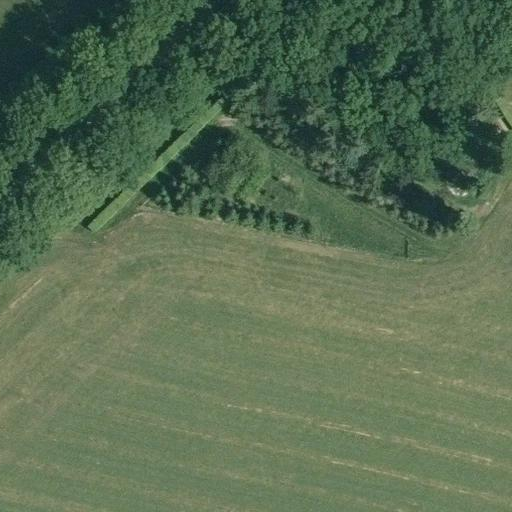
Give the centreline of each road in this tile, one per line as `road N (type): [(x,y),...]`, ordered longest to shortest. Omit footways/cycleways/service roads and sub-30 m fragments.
road 1 (residential): [(0,196),(210,0)]
road 2 (track): [(511,132),(493,109),(452,0)]
